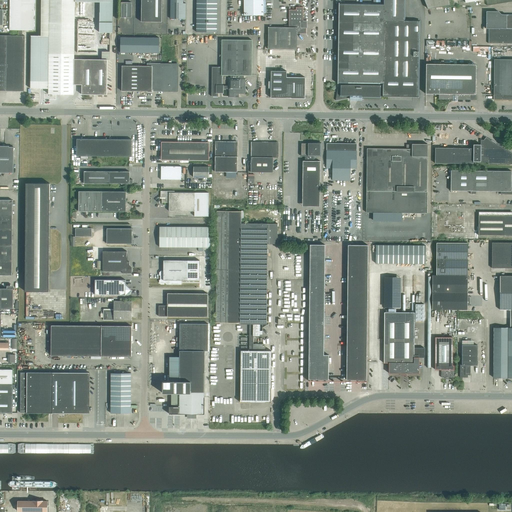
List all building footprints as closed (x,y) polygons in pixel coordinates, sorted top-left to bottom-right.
[(35,30),(35,0),(10,0),(10,30),(18,30),(18,36),(0,35),(0,90),(24,91),(25,36),(22,36),(22,30),(35,30)] [(74,59),(75,2),(100,2),(100,32),(112,33),(112,0),(43,0),(43,36),(31,36),(30,88),(48,89),(48,94),(74,94),(74,84),(82,85),(81,94),(107,95),(107,59),(102,59),(74,59)] [(162,22),(161,0),(141,0),(141,22),(162,22)] [(183,19),(182,0),(170,0),(171,19),(183,19)] [(196,0),(196,32),(217,32),(217,0),(196,0)] [(244,0),(244,15),(263,15),(263,0),(244,0)] [(418,96),(419,21),(404,21),(404,0),(383,0),(384,4),(339,4),(338,82),(341,82),(341,89),(337,89),(337,90),(338,90),(336,100),(349,97),(349,99),(362,99),(362,97),(380,97),(380,96),(418,96)] [(424,0),(428,9),(450,5),(449,0),(424,0)] [(131,18),(132,2),(121,2),(121,17),(131,18)] [(306,34),(306,21),(303,21),(303,7),(296,7),(296,10),(289,10),(289,27),(268,27),(268,49),(297,49),(297,33),(306,34)] [(486,28),(489,28),(511,28),(511,14),(501,14),(498,11),(486,11),(486,28)] [(511,28),(489,28),(488,43),(511,43),(511,28)] [(120,52),(159,53),(159,38),(120,37),(120,52)] [(245,89),(245,79),(244,79),(244,75),(252,75),(252,40),(222,40),(221,67),(218,67),(212,67),(211,96),(218,96),(218,89),(229,89),(229,96),(235,96),(235,95),(237,95),(239,94),(239,93),(244,93),(244,94),(246,94),(246,89),(245,89)] [(511,99),(511,59),(494,59),(494,100),(511,99)] [(176,90),(176,65),(152,65),(152,63),(147,63),(147,66),(122,66),(122,91),(152,91),(152,89),(176,90)] [(426,64),(426,94),(439,94),(439,99),(453,99),(453,101),(457,101),(457,99),(471,99),(472,99),(473,99),(474,98),(475,97),(475,96),(476,95),(476,94),(476,64),(432,64),(427,64),(426,64)] [(305,98),(305,77),(286,77),(286,71),(271,71),(271,98),(304,98),(305,98)] [(511,164),(511,153),(496,143),(491,140),(486,137),(484,140),(480,140),(480,145),(470,145),(470,148),(435,148),(435,163),(473,164),(473,162),(481,162),(487,162),(487,164),(510,164),(511,164)] [(132,139),(76,139),(76,156),(132,157),(132,139)] [(215,141),(215,172),(226,172),(226,178),(236,178),(236,172),(237,172),(237,147),(232,142),(215,141)] [(209,161),(209,142),(161,142),(161,160),(209,161)] [(278,142),(273,142),(251,142),(251,172),(273,172),(273,157),(278,157),(278,142)] [(303,161),(302,206),(320,206),(320,161),(314,161),(314,155),(320,155),(320,143),(311,143),(311,144),(302,144),(302,155),(305,155),(305,161),(303,161)] [(326,143),(326,150),(326,168),(332,168),(332,180),(350,180),(350,168),(356,168),(357,143),(326,143)] [(427,213),(427,156),(428,144),(412,144),(412,149),(367,148),(366,212),(427,213)] [(0,172),(13,173),(14,147),(0,146),(0,172)] [(181,180),(181,166),(161,166),(161,179),(181,180)] [(208,178),(208,168),(193,168),(193,178),(208,178)] [(511,188),(511,189),(511,171),(450,170),(450,191),(470,191),(470,194),(476,194),(476,191),(500,191),(500,194),(511,194),(511,188)] [(129,171),(110,171),(84,171),(84,183),(126,184),(133,184),(133,179),(129,179),(129,171)] [(50,183),(26,183),(25,291),(49,292),(50,183)] [(126,202),(126,191),(79,191),(78,211),(102,211),(125,212),(128,213),(132,206),(126,202)] [(209,193),(195,193),(174,192),(174,191),(161,191),(161,197),(162,197),(162,202),(168,202),(169,202),(169,211),(194,211),(194,218),(208,218),(209,193)] [(0,215),(12,215),(12,200),(0,199),(0,215)] [(267,324),(267,244),(277,244),(277,224),(241,224),(241,212),(216,211),(215,322),(240,323),(240,324),(250,324),(249,350),(241,350),(240,402),(271,402),(271,351),(264,351),(264,344),(253,344),(253,336),(260,336),(260,334),(262,334),(262,331),(260,331),(260,324),(267,324)] [(0,230),(12,230),(12,215),(0,215),(0,230)] [(511,235),(511,215),(479,215),(479,236),(511,235)] [(92,228),(75,228),(75,236),(92,236),(92,228)] [(0,245),(12,245),(12,230),(0,230),(0,245)] [(132,244),(132,236),(107,235),(107,244),(132,244)] [(511,268),(511,242),(492,243),(492,268),(511,268)] [(467,309),(468,276),(467,243),(436,243),(436,275),(432,275),(432,309),(467,309)] [(324,355),(325,245),(310,244),(308,380),(328,380),(329,355),(324,355)] [(0,260),(12,260),(12,245),(0,245),(0,260)] [(366,380),(368,245),(348,245),(346,380),(366,380)] [(425,263),(425,245),(375,245),(375,263),(425,263)] [(132,273),(132,268),(131,268),(129,266),(129,262),(127,262),(127,251),(103,251),(102,271),(122,271),(122,273),(132,273)] [(12,260),(0,260),(0,275),(11,275),(12,260)] [(187,281),(187,260),(163,260),(163,271),(161,271),(159,272),(159,275),(161,277),(161,279),(159,280),(159,283),(161,284),(163,284),(165,283),(167,284),(169,284),(171,283),(171,280),(187,281)] [(511,275),(500,276),(500,310),(510,310),(510,328),(494,327),(494,378),(511,377),(511,275)] [(384,277),(384,307),(398,307),(398,277),(384,277)] [(95,280),(95,295),(125,295),(127,294),(128,295),(132,292),(125,285),(125,280),(95,280)] [(0,308),(12,309),(13,289),(0,288),(0,308)] [(167,293),(167,305),(208,305),(208,293),(167,293)] [(113,301),(113,309),(103,309),(103,320),(113,320),(131,320),(132,301),(113,301)] [(416,304),(416,320),(424,320),(424,304),(416,304)] [(207,317),(208,305),(167,305),(167,306),(159,306),(159,316),(207,317)] [(414,357),(414,317),(414,312),(384,312),(384,363),(389,363),(389,373),(419,373),(419,357),(414,357)] [(163,381),(162,393),(179,393),(179,398),(165,398),(165,414),(179,414),(187,414),(187,415),(190,417),(194,417),(196,415),(196,414),(204,414),(204,351),(208,351),(208,324),(180,324),(180,356),(169,356),(169,381),(163,381)] [(131,356),(131,326),(51,326),(51,356),(131,356)] [(441,378),(454,378),(454,366),(453,365),(453,337),(435,337),(435,370),(441,370),(441,378)] [(0,349),(9,350),(9,342),(0,342),(0,349)] [(477,366),(477,345),(462,345),(462,362),(460,362),(460,378),(468,378),(468,375),(470,375),(470,366),(477,366)] [(0,412),(12,413),(12,384),(13,384),(13,369),(0,369),(0,412)] [(26,373),(20,373),(20,412),(26,412),(26,413),(89,412),(89,372),(26,372),(26,373)] [(111,373),(111,413),(131,413),(131,373),(111,373)] [(52,511),(52,501),(47,501),(47,500),(37,500),(37,501),(22,501),(22,511),(52,511)]
